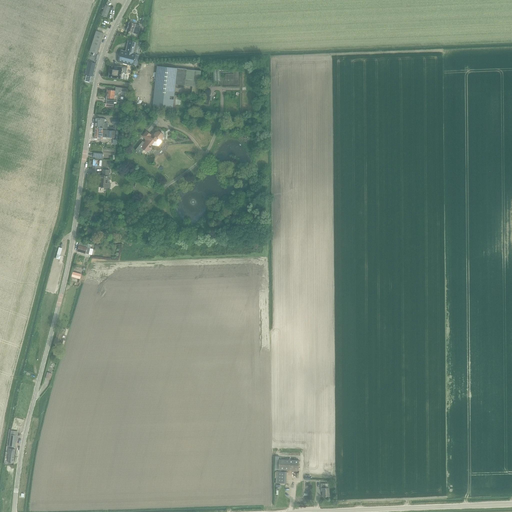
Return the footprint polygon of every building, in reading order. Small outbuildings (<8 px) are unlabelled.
[(110,7),(106,5),(105,5),(101,15),(106,18),(110,7)] [(129,22),(127,31),(131,32),(138,34),(139,31),(138,31),(140,25),(136,24),(134,24),(129,22)] [(104,33),(99,32),(96,31),(89,52),(92,52),(95,53),(98,54),(104,33)] [(121,50),(118,62),(132,66),(133,65),(136,66),(139,56),(135,55),(135,54),(134,53),(136,43),(128,41),(126,51),(121,50)] [(86,75),(85,81),(85,83),(89,83),(90,82),(92,76),(93,77),(96,63),(88,61),(85,75),(86,75)] [(121,79),(121,74),(126,75),(127,68),(122,68),(122,67),(110,66),(109,77),(121,79)] [(153,106),(158,107),(173,108),(174,93),(184,94),(185,88),(184,88),(184,85),(199,87),(201,71),(187,70),(187,69),(177,68),(162,67),(157,66),(153,106)] [(116,105),(114,104),(114,98),(115,98),(115,96),(117,96),(118,95),(119,93),(121,93),(121,91),(126,92),(126,88),(116,87),(115,91),(107,90),(105,106),(109,107),(110,108),(114,109),(115,108),(116,105)] [(104,129),(105,119),(95,118),(95,127),(103,127),(103,129),(104,129)] [(103,127),(95,127),(94,138),(103,139),(103,137),(112,138),(114,138),(115,131),(103,130),(103,129),(103,127)] [(143,141),(135,150),(140,154),(144,149),(146,151),(151,145),(158,146),(161,142),(161,140),(162,138),(163,134),(159,131),(156,133),(154,134),(155,137),(154,139),(151,138),(150,136),(151,135),(147,131),(143,136),(146,140),(145,142),(143,141)] [(111,184),(108,184),(108,177),(110,177),(110,175),(108,175),(109,170),(103,170),(102,176),(100,176),(101,176),(100,182),(99,182),(99,187),(110,188),(111,184)] [(91,244),(84,243),(80,242),(77,251),(88,254),(91,244)] [(64,335),(66,330),(58,328),(56,339),(55,344),(62,345),(63,340),(61,340),(62,335),(64,335)] [(275,456),(274,471),(276,471),(278,471),(278,472),(278,478),(278,483),(286,483),(286,478),(287,473),(287,470),(298,470),(299,460),(279,459),(279,456),(275,456)] [(329,496),(329,491),(329,487),(325,487),(325,483),(321,483),(321,491),(322,491),(322,496),(329,496)]
